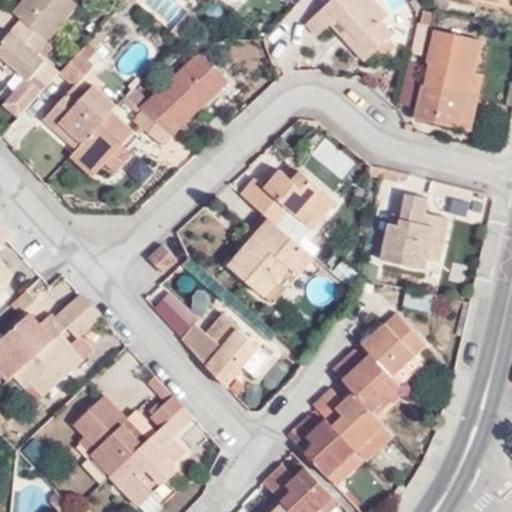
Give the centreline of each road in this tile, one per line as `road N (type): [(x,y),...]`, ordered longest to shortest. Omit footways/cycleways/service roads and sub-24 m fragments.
road 1 (residential): [(511,177),(413,156),(309,93),(287,101),(98,269)]
road 2 (residential): [(258,455),(98,269)]
road 3 (residential): [(511,288),(489,391),(456,479),(433,511)]
road 4 (residential): [(258,455),(353,330)]
road 5 (residential): [(98,269),(0,169)]
